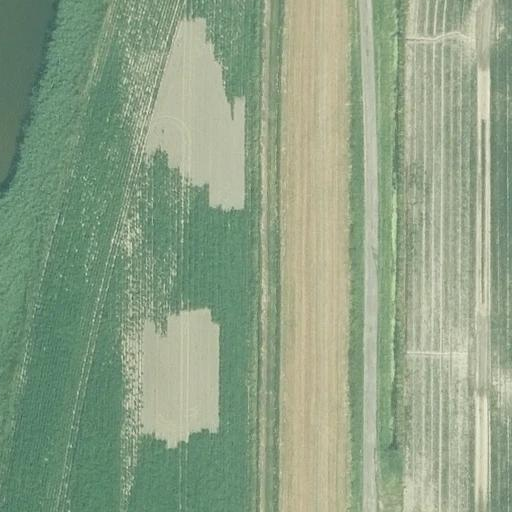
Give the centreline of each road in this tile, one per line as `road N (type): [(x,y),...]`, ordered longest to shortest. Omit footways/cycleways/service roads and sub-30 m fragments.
road 1 (track): [(369,511),(372,142),(364,0)]
road 2 (track): [(274,0),(272,511)]
